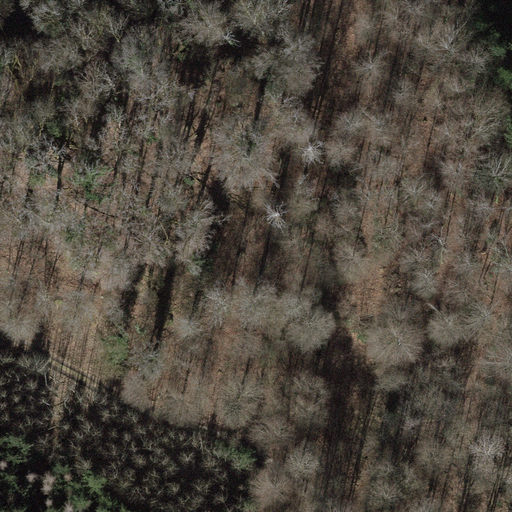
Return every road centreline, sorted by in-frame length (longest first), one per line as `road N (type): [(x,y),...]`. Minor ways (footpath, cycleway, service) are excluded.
road 1 (track): [(0,346),(302,478),(359,511)]
road 2 (track): [(0,20),(132,0)]
